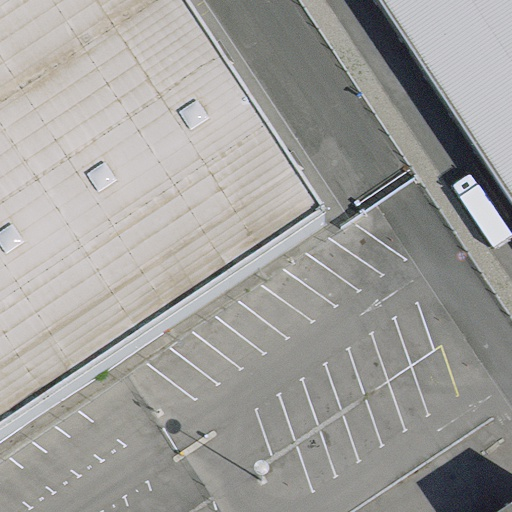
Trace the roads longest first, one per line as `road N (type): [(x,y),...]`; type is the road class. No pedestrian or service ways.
road 1 (unknown): [(349,511),(511,395)]
road 2 (unknown): [(255,0),(325,105)]
